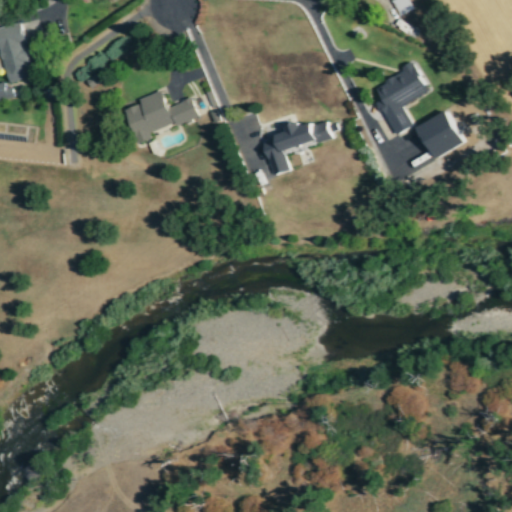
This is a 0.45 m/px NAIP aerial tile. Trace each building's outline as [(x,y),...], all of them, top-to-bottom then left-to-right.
[(393,0),(400,14),(413,7),(409,0),(393,0)] [(0,25),(19,21),(33,73),(10,79),(1,47),(0,47),(0,25)] [(396,133),(374,91),(417,67),(430,90),(403,105),(413,124),(396,133)] [(0,81),(0,97),(9,95),(5,80),(0,81)] [(140,98),(154,129),(177,119),(179,123),(200,114),(193,96),(172,105),(164,87),(140,98)] [(418,128),(437,158),(467,140),(448,110),(418,128)] [(264,141),(275,173),(290,168),(284,152),(334,135),(329,120),(264,141)]
